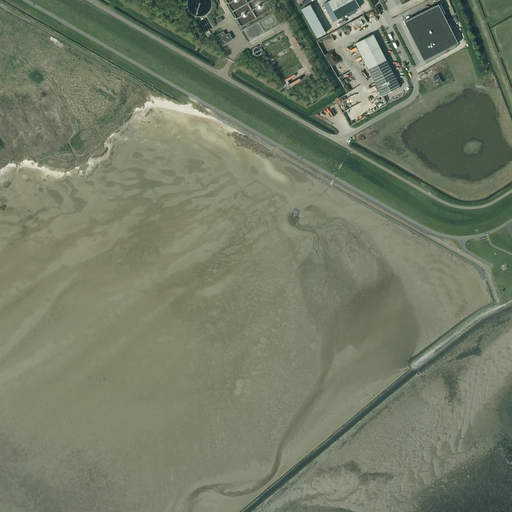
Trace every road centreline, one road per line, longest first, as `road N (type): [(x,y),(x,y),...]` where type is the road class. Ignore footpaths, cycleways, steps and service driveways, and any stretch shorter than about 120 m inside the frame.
road 1 (unclassified): [(339,142),(89,0)]
road 2 (unclassified): [(374,0),(414,93),(339,142)]
